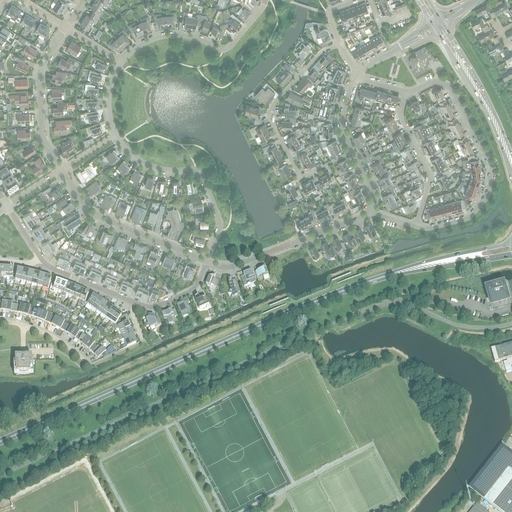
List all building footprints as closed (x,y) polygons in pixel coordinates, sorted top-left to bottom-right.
[(54,0),(53,1),(64,8),(67,4),(62,1),(62,0),(54,0)] [(380,8),(391,4),(389,0),(387,0),(386,0),(378,3),(380,8)] [(52,6),(50,9),(55,12),(56,10),(61,13),(64,8),(53,1),(51,5),(52,6)] [(100,10),(102,7),(94,2),(91,7),(94,9),(92,13),(99,17),(102,11),(100,10)] [(246,3),(242,5),(242,9),(243,10),(239,15),(243,18),(245,17),(247,16),(247,15),(250,11),(249,11),(253,5),(250,2),(246,3)] [(365,2),(360,4),(363,13),(364,13),(365,16),(369,14),(369,13),(369,12),(372,11),(369,4),(366,5),(365,2)] [(507,11),(509,10),(508,7),(505,2),(493,8),(494,11),(497,16),(503,13),(502,10),(505,9),(506,10),(507,11)] [(358,15),(363,13),(360,4),(355,6),(358,15)] [(392,10),(393,9),(391,4),(380,8),(382,14),(385,13),(386,15),(393,13),(392,10)] [(478,16),(490,10),(487,4),(475,10),(478,16)] [(11,16),(17,8),(12,5),(9,10),(6,8),(3,13),(6,15),(7,13),(11,16)] [(353,17),(358,15),(355,6),(350,8),(353,17)] [(17,22),(21,17),(22,15),(20,13),(21,11),(17,8),(11,16),(10,18),(17,22)] [(348,19),(353,17),(350,8),(345,10),(348,19)] [(343,21),(348,19),(345,10),(340,12),(343,21)] [(165,16),(167,26),(171,25),(171,24),(174,24),(173,19),(177,19),(176,12),(169,13),(169,16),(165,16)] [(192,17),(192,13),(183,12),(182,22),(185,23),(185,25),(190,26),(192,17)] [(95,23),(99,17),(92,13),(90,16),(87,14),(83,19),(91,24),(93,21),(95,23)] [(26,25),(31,17),(26,14),(23,19),(21,17),(17,22),(17,23),(20,25),(21,22),(26,25)] [(167,26),(165,16),(161,17),(161,14),(154,15),(155,22),(158,21),(159,26),(162,25),(162,26),(167,26)] [(200,25),(202,15),(197,14),(197,15),(196,16),(195,17),(192,17),(190,26),(196,27),(196,24),(200,25)] [(202,15),(200,25),(203,26),(202,29),(207,31),(211,22),(207,20),(208,20),(207,19),(208,17),(202,15)] [(140,23),(144,32),(148,30),(147,30),(150,28),(148,24),(151,23),(148,16),(142,19),(143,22),(140,23)] [(32,31),(35,26),(37,24),(34,22),(35,20),(31,17),(26,25),(30,28),(29,29),(32,31)] [(474,28),(484,23),(481,18),(471,23),(474,28)] [(89,27),(91,24),(83,19),(80,24),(84,26),(81,30),(88,34),(92,28),(89,27)] [(225,24),(226,29),(230,33),(232,30),(234,31),(237,27),(238,27),(238,25),(239,23),(235,19),(231,24),(230,23),(225,24)] [(324,28),(323,27),(324,23),(312,22),(315,30),(317,34),(317,35),(318,36),(319,36),(320,36),(323,42),(331,38),(328,30),(328,29),(327,29),(326,28),(325,28),(324,28)] [(40,34),(45,26),(40,23),(37,28),(35,26),(32,31),(34,33),(35,31),(40,34)] [(144,32),(140,23),(136,25),(135,23),(129,26),(132,32),(135,30),(136,34),(139,33),(140,34),(144,32)] [(224,34),(226,29),(225,24),(220,26),(219,29),(213,26),(211,32),(213,33),(214,35),(215,34),(220,36),(221,33),(224,34)] [(485,33),(490,30),(488,25),(482,27),(485,33)] [(46,40),(49,35),(47,34),(50,29),(45,26),(40,34),(38,36),(43,39),(46,40)] [(0,37),(5,40),(10,32),(3,27),(0,31),(1,31),(0,32),(0,37)] [(117,38),(124,45),(127,42),(126,42),(129,40),(126,36),(128,34),(123,29),(118,34),(120,36),(117,38)] [(493,39),(495,38),(493,35),(490,30),(485,33),(478,36),(481,42),(490,37),(492,41),(493,40),(493,39)] [(374,37),(379,45),(384,42),(379,34),(374,37)] [(370,40),(368,37),(364,40),(365,42),(370,50),(375,48),(370,40)] [(375,48),(379,45),(374,37),(370,40),(375,48)] [(120,48),(124,45),(117,38),(114,41),(113,39),(108,44),(112,49),(115,46),(118,50),(120,48)] [(76,55),(78,52),(79,51),(78,50),(81,46),(72,41),(67,49),(76,55)] [(365,53),(370,50),(365,42),(361,45),(365,53)] [(502,51),(504,50),(503,47),(500,42),(496,44),(495,44),(488,48),(490,52),(491,54),(493,52),(500,49),(501,51),(502,51)] [(302,43),(296,49),(300,53),(298,54),(305,61),(309,56),(310,56),(313,52),(309,49),(311,47),(308,44),(306,46),(302,43)] [(33,58),(36,52),(37,51),(27,45),(23,52),(33,58)] [(361,56),(365,53),(361,45),(356,48),(361,56)] [(356,48),(354,46),(352,47),(351,48),(351,49),(351,50),(351,51),(356,59),(361,56),(356,48)] [(428,54),(427,52),(428,51),(425,46),(414,53),(415,55),(413,57),(410,59),(410,62),(411,65),(412,67),(410,69),(415,77),(430,68),(426,61),(432,58),(429,53),(428,54)] [(316,63),(320,67),(323,64),(325,65),(329,61),(330,62),(333,60),(327,55),(325,57),(324,56),(322,58),(321,58),(316,63)] [(104,71),(107,65),(101,62),(102,60),(94,56),(93,59),(95,60),(93,62),(96,64),(95,67),(104,71)] [(27,70),(29,66),(23,63),(24,60),(16,57),(15,59),(18,61),(15,68),(25,73),(27,70)] [(72,65),(75,60),(69,57),(67,61),(61,58),(57,66),(61,68),(62,66),(67,69),(70,64),(72,65)] [(314,81),(316,78),(314,77),(322,69),(320,67),(316,63),(310,69),(311,70),(309,72),(310,74),(308,76),(314,81)] [(283,85),(292,75),(288,72),(291,68),(285,64),(282,67),(285,69),(281,74),(276,79),(283,85)] [(334,73),(343,78),(344,75),(345,75),(346,73),(339,69),(340,67),(335,64),(334,67),(336,68),(334,73)] [(511,69),(502,75),(505,80),(511,76),(511,69)] [(100,83),(102,76),(96,75),(96,72),(90,70),(88,76),(91,76),(90,80),(100,83)] [(53,73),(51,81),(55,82),(55,83),(56,84),(59,85),(60,84),(61,84),(62,77),(65,78),(66,73),(58,71),(58,74),(53,73)] [(342,80),(343,78),(334,73),(332,76),(329,75),(327,80),(333,83),(335,80),(341,83),(343,80),(342,80)] [(310,87),(312,84),(304,77),(300,82),(301,82),(297,87),(303,92),(308,86),(310,87)] [(16,88),(28,87),(27,79),(16,80),(16,88)] [(327,83),(326,88),(329,88),(328,92),(338,95),(339,92),(338,91),(339,89),(332,87),(333,84),(327,83)] [(98,95),(99,88),(92,88),(93,85),(86,84),(85,90),(88,90),(88,93),(98,95)] [(62,100),(62,93),(64,93),(64,88),(56,88),(57,91),(52,92),(52,99),(59,99),(59,100),(62,100)] [(275,94),(268,88),(265,92),(262,89),(256,95),(258,97),(257,98),(260,102),(262,100),(266,104),(275,94)] [(363,100),(366,89),(361,88),(360,91),(357,90),(356,96),(362,97),(361,100),(363,100)] [(443,91),(441,88),(439,89),(438,88),(433,91),(433,92),(432,93),(435,98),(436,97),(438,101),(444,97),(441,92),(443,91)] [(369,99),(371,91),(366,89),(363,100),(365,101),(366,98),(369,99)] [(26,100),(26,98),(27,98),(27,92),(20,93),(20,94),(10,95),(10,100),(15,100),(15,103),(20,103),(21,106),(29,105),(28,100),(26,100)] [(300,106),(302,101),(300,100),(301,98),(291,92),(287,99),(300,106)] [(324,97),(323,100),(329,101),(329,99),(336,100),(337,98),(338,95),(328,92),(326,92),(325,95),(324,95),(324,97)] [(394,113),(398,111),(399,105),(396,104),(398,96),(393,94),(391,103),(390,106),(395,107),(394,113)] [(91,101),(91,98),(82,98),(82,101),(84,101),(84,104),(87,104),(87,107),(97,107),(97,101),(91,101)] [(442,111),(451,107),(449,104),(448,105),(445,99),(439,102),(440,106),(439,106),(442,111)] [(323,103),(321,109),(334,112),(334,109),(334,106),(328,104),(329,101),(323,100),(322,103),(323,103)] [(420,105),(417,100),(412,103),(416,111),(419,109),(421,113),(426,110),(422,103),(420,105)] [(53,115),(63,114),(63,110),(67,110),(67,104),(59,104),(59,107),(53,108),(53,115)] [(259,118),(257,114),(259,108),(247,104),(245,108),(246,109),(245,114),(249,115),(249,114),(254,116),(255,118),(254,122),(255,124),(259,123),(262,122),(260,118),(259,118)] [(286,114),(286,117),(296,118),(296,115),(295,115),(295,110),(289,109),(289,106),(283,106),(283,114),(286,114)] [(451,107),(442,111),(445,117),(446,116),(447,119),(454,116),(451,110),(452,110),(451,107)] [(334,112),(323,109),(321,109),(318,117),(324,119),(325,116),(331,117),(332,115),(333,115),(334,112)] [(22,114),(22,111),(15,111),(15,115),(17,115),(18,122),(30,121),(29,114),(22,114)] [(92,114),(91,111),(84,112),(85,118),(89,118),(89,121),(99,120),(98,113),(92,114)] [(387,126),(395,122),(395,121),(396,121),(394,118),(394,119),(393,117),(388,119),(386,117),(381,119),(383,124),(386,123),(387,126)] [(452,130),(460,125),(459,122),(458,123),(455,118),(448,121),(450,124),(449,125),(452,130)] [(295,124),(296,119),(290,119),(289,122),(282,121),(281,128),(291,129),(292,124),(295,124)] [(417,133),(425,128),(423,124),(426,122),(425,119),(419,122),(420,125),(414,128),(417,133)] [(65,129),(65,126),(71,125),(70,120),(56,121),(56,126),(54,126),(55,133),(63,133),(63,134),(67,134),(66,129),(65,129)] [(322,130),(332,129),(332,126),(331,126),(331,123),(324,124),(324,121),(318,122),(319,127),(321,127),(322,130)] [(396,122),(395,122),(387,126),(389,129),(385,131),(387,135),(389,135),(394,132),(393,129),(398,127),(397,124),(396,122)] [(267,129),(265,124),(258,128),(257,125),(250,129),(252,133),(257,131),(261,140),(269,136),(266,129),(267,129)] [(94,127),(93,125),(87,127),(89,133),(92,131),(93,135),(102,131),(100,125),(94,127)] [(457,138),(464,134),(461,129),(462,128),(460,125),(452,130),(449,131),(452,137),(455,135),(457,138)] [(425,128),(417,133),(419,138),(425,135),(427,137),(432,134),(431,132),(431,131),(429,127),(425,128)] [(25,132),(24,129),(18,129),(18,136),(21,135),(21,140),(31,139),(30,132),(25,132)] [(332,129),(322,130),(322,134),(319,134),(320,140),(326,139),(326,136),(332,135),(332,133),(333,132),(332,129)] [(358,134),(353,137),(356,142),(364,138),(366,137),(363,132),(362,129),(356,132),(358,134)] [(289,144),(298,140),(296,136),(298,135),(296,130),(289,133),(291,136),(286,138),(289,144)] [(395,141),(403,137),(403,136),(402,133),(402,134),(401,132),(396,134),(394,132),(389,135),(391,139),(394,138),(395,141)] [(429,141),(422,145),(425,149),(434,145),(436,144),(434,139),(434,138),(433,136),(427,139),(429,141)] [(461,149),(470,144),(468,141),(467,142),(464,136),(458,140),(460,143),(459,143),(461,149)] [(393,148),(391,149),(392,152),(396,150),(402,147),(401,144),(406,141),(405,139),(404,137),(403,137),(395,141),(391,143),(393,148)] [(358,146),(366,142),(364,138),(356,142),(358,146)] [(71,141),(69,139),(60,145),(66,154),(69,153),(68,152),(69,152),(75,148),(72,144),(74,143),(72,140),(71,141)] [(298,140),(289,144),(292,150),(297,147),(298,150),(305,147),(302,142),(300,143),(298,140)] [(329,150),(338,145),(337,143),(338,143),(336,140),(329,144),(328,141),(322,144),(324,147),(327,145),(329,150)] [(361,151),(369,147),(366,142),(358,146),(361,151)] [(271,148),(269,144),(263,148),(265,152),(268,151),(273,162),(281,158),(275,146),(271,148)] [(470,144),(461,149),(464,154),(465,153),(467,156),(473,153),(470,147),(471,147),(470,144)] [(338,145),(329,150),(332,155),(329,156),(331,159),(336,156),(335,154),(341,150),(340,147),(339,148),(338,145)] [(434,145),(425,149),(428,154),(434,151),(435,154),(441,151),(439,148),(436,150),(434,145)] [(35,152),(31,146),(24,150),(23,147),(17,151),(19,154),(22,151),(26,158),(35,152)] [(399,158),(400,157),(403,156),(403,157),(408,154),(407,153),(412,150),(410,146),(404,149),(403,146),(402,147),(396,150),(398,154),(397,154),(399,158)] [(301,162),(310,157),(308,153),(310,152),(307,147),(301,150),(302,153),(298,156),(301,162)] [(363,156),(371,152),(369,147),(361,151),(363,156)] [(114,163),(119,159),(117,157),(118,156),(116,154),(117,153),(114,149),(106,156),(111,162),(112,161),(114,163)] [(409,159),(415,156),(412,150),(407,153),(408,154),(403,157),(403,156),(400,157),(404,165),(410,161),(409,159)] [(375,160),(380,157),(379,154),(374,157),(371,152),(363,156),(366,161),(373,157),(375,160)] [(434,166),(442,161),(441,159),(444,158),(442,152),(436,155),(437,158),(431,161),(434,166)] [(36,174),(43,169),(43,168),(43,167),(44,166),(43,165),(44,165),(39,157),(34,160),(36,164),(35,165),(36,166),(32,169),(36,174)] [(310,157),(301,162),(304,167),(308,165),(310,168),(316,165),(314,160),(312,161),(310,157)] [(374,170),(382,166),(380,163),(383,161),(380,157),(375,160),(376,162),(371,165),(372,167),(373,170),(374,169),(374,170)] [(469,161),(466,162),(467,167),(470,167),(480,165),(479,160),(478,160),(477,157),(468,158),(469,161)] [(446,159),(442,161),(434,166),(436,171),(442,167),(444,170),(449,167),(447,163),(448,162),(446,159)] [(126,174),(131,169),(128,167),(129,166),(127,164),(128,163),(124,160),(117,168),(123,173),(124,172),(126,174)] [(340,175),(347,172),(346,169),(349,167),(346,160),(338,164),(341,169),(337,170),(340,175)] [(1,174),(9,170),(3,161),(0,163),(0,175),(1,174)] [(420,165),(417,161),(412,164),(410,161),(404,165),(402,166),(404,168),(406,169),(409,167),(411,172),(416,169),(415,167),(420,165)] [(282,166),(281,163),(274,167),(277,171),(279,170),(283,178),(291,174),(286,164),(282,166)] [(95,175),(89,165),(84,168),(85,170),(81,172),(80,171),(76,173),(82,183),(86,180),(82,174),(86,171),(90,178),(95,175)] [(418,176),(417,173),(422,171),(420,165),(415,167),(416,169),(411,172),(412,174),(410,176),(412,180),(413,179),(418,176)] [(383,174),(388,172),(386,167),(383,168),(382,166),(374,170),(373,171),(375,173),(376,175),(381,172),(383,175),(383,174)] [(140,182),(144,176),(141,175),(141,174),(139,172),(140,171),(135,169),(129,180),(133,182),(134,180),(137,181),(138,180),(140,182)] [(7,183),(14,178),(9,170),(1,174),(4,178),(5,180),(2,181),(4,184),(7,183)] [(439,184),(448,179),(446,175),(449,173),(447,170),(442,173),(443,176),(437,179),(439,184)] [(323,174),(327,182),(330,180),(330,182),(331,181),(332,184),(337,181),(333,175),(331,176),(328,171),(323,174)] [(387,183),(392,181),(389,176),(392,175),(390,171),(388,172),(383,174),(385,177),(379,180),(381,184),(386,181),(387,183)] [(471,178),(482,179),(481,171),(471,172),(471,173),(471,175),(471,177),(471,178)] [(347,183),(356,179),(353,173),(347,176),(346,174),(340,177),(342,181),(344,180),(345,181),(346,180),(347,183)] [(324,183),(327,182),(323,174),(317,176),(320,182),(318,183),(321,190),(325,187),(324,185),(325,185),(324,183)] [(415,188),(419,186),(421,185),(420,182),(424,180),(422,174),(418,176),(413,179),(415,183),(412,184),(415,188)] [(153,191),(155,185),(152,184),(154,179),(148,177),(145,185),(148,186),(147,189),(153,191)] [(7,183),(9,186),(10,188),(8,190),(10,193),(19,187),(14,178),(7,183)] [(479,186),(482,179),(471,178),(470,180),(470,182),(470,183),(479,186)] [(321,190),(318,183),(315,185),(312,179),(307,182),(311,190),(314,189),(314,190),(315,190),(316,192),(321,190)] [(356,179),(347,183),(349,186),(347,186),(348,187),(346,188),(348,193),(354,189),(353,187),(358,184),(356,179)] [(448,179),(439,184),(442,189),(448,185),(449,188),(455,185),(454,182),(451,184),(448,179)] [(97,194),(102,190),(98,184),(99,184),(96,180),(86,188),(91,195),(95,192),(97,194)] [(167,194),(168,188),(165,187),(166,181),(160,180),(159,189),(162,190),(161,193),(167,194)] [(193,186),(192,180),(186,181),(187,190),(191,189),(191,193),(197,192),(196,185),(193,186)] [(393,188),(398,186),(396,182),(393,183),(392,181),(387,183),(386,181),(381,184),(384,189),(390,187),(391,189),(393,188)] [(182,194),(182,188),(179,188),(179,182),(173,182),(173,191),(176,191),(176,194),(182,194)] [(308,191),(311,190),(307,182),(301,185),(304,190),(302,191),(305,198),(309,196),(308,193),(309,193),(308,191)] [(477,191),(479,186),(470,183),(469,183),(468,185),(468,187),(468,188),(477,191)] [(50,186),(42,191),(44,194),(47,192),(50,197),(53,195),(56,199),(62,196),(59,191),(62,189),(59,184),(52,189),(50,186)] [(296,190),(293,185),(284,189),(286,193),(287,193),(290,198),(295,195),(297,198),(302,196),(298,189),(296,190)] [(417,194),(422,191),(419,186),(415,188),(410,190),(412,194),(410,196),(412,200),(412,201),(415,199),(419,197),(417,194)] [(395,192),(393,188),(391,189),(387,192),(388,194),(382,197),(384,201),(389,199),(390,200),(395,198),(393,194),(395,192)] [(475,196),(477,191),(468,188),(467,188),(466,190),(466,192),(465,196),(473,199),(474,196),(475,196)] [(357,194),(355,191),(348,194),(350,199),(354,198),(356,202),(364,198),(360,192),(357,194)] [(115,200),(109,197),(110,196),(106,194),(104,198),(101,197),(98,202),(101,204),(100,205),(107,209),(109,205),(112,207),(115,200)] [(339,205),(343,213),(348,210),(346,205),(348,203),(345,197),(340,199),(342,201),(341,202),(341,203),(339,205)] [(390,206),(392,209),(402,204),(399,199),(396,200),(395,198),(390,200),(389,199),(384,201),(387,207),(390,206)] [(68,204),(67,203),(67,202),(65,199),(56,205),(60,210),(63,208),(66,213),(74,208),(71,202),(68,204)] [(417,202),(415,199),(412,201),(412,200),(407,203),(408,205),(404,207),(406,213),(416,208),(414,204),(417,202)] [(469,204),(464,199),(460,201),(458,201),(456,202),(455,202),(458,212),(463,210),(463,209),(466,208),(469,204)] [(127,205),(124,204),(124,203),(120,201),(116,213),(123,216),(124,212),(127,213),(131,205),(127,204),(127,205)] [(197,204),(196,201),(189,203),(189,206),(191,205),(191,208),(195,208),(195,211),(204,209),(203,203),(197,204)] [(329,205),(328,203),(323,206),(325,208),(324,208),(325,210),(322,211),(326,219),(331,216),(329,211),(331,210),(329,205)] [(343,213),(339,205),(336,206),(335,205),(333,203),(329,205),(331,210),(332,212),(335,210),(338,216),(343,213)] [(160,227),(165,206),(161,205),(159,210),(158,210),(157,214),(151,212),(150,217),(149,220),(154,223),(154,224),(155,221),(157,221),(156,226),(160,227)] [(143,219),(147,211),(144,209),(136,206),(131,219),(138,222),(140,217),(143,219)] [(27,220),(34,215),(32,213),(35,211),(32,207),(26,210),(28,213),(24,215),(27,220)] [(431,218),(437,217),(434,207),(431,208),(429,208),(426,209),(428,218),(431,217),(431,218)] [(177,228),(178,228),(182,230),(184,225),(183,222),(178,223),(178,221),(181,220),(178,209),(174,210),(174,208),(167,210),(168,214),(167,215),(167,216),(167,217),(168,218),(169,219),(170,219),(172,224),(172,226),(171,229),(170,228),(168,235),(174,238),(177,231),(176,230),(177,228)] [(326,219),(322,211),(319,212),(319,211),(318,211),(317,209),(312,212),(315,218),(318,217),(321,222),(326,219)] [(304,218),(308,226),(314,223),(313,223),(316,221),(311,211),(309,212),(308,214),(309,216),(304,218)] [(36,224),(41,221),(36,214),(34,215),(27,220),(30,225),(34,222),(36,224)] [(76,217),(75,214),(64,221),(66,225),(65,226),(66,225),(69,228),(67,229),(67,230),(73,226),(75,228),(73,230),(73,231),(80,223),(79,224),(78,222),(82,220),(80,216),(79,216),(79,215),(76,217)] [(209,227),(209,221),(203,221),(203,218),(195,218),(195,224),(200,224),(200,227),(209,227)] [(308,226),(304,218),(300,220),(299,219),(297,218),(294,219),(300,230),(303,228),(303,229),(308,226)] [(36,234),(43,230),(41,227),(44,225),(41,221),(36,224),(37,227),(33,230),(36,234)] [(88,224),(80,233),(85,235),(90,237),(94,239),(98,231),(94,230),(96,226),(90,223),(89,225),(88,224)] [(369,241),(374,239),(372,235),(376,233),(371,223),(365,226),(368,233),(366,234),(368,239),(369,241)] [(363,234),(360,229),(354,232),(359,241),(363,238),(364,241),(368,239),(366,234),(365,233),(363,234)] [(45,239),(51,235),(48,230),(45,232),(43,230),(36,234),(39,239),(43,236),(45,239)] [(105,232),(104,231),(100,240),(101,240),(101,241),(101,242),(102,243),(103,243),(104,243),(105,242),(106,243),(106,241),(111,243),(113,237),(109,235),(109,234),(107,233),(108,232),(107,231),(106,231),(105,232)] [(351,239),(348,233),(343,236),(349,248),(357,243),(354,237),(351,239)] [(203,245),(205,239),(199,238),(200,235),(193,234),(192,239),(195,240),(195,243),(203,245)] [(45,249),(52,244),(51,241),(54,239),(51,235),(45,239),(46,241),(42,244),(45,249)] [(113,249),(112,251),(113,249),(124,249),(124,248),(127,249),(129,243),(127,242),(128,239),(123,237),(122,237),(119,236),(117,240),(113,249)] [(340,243),(337,238),(331,241),(336,249),(340,247),(341,250),(346,248),(343,241),(340,243)] [(329,247),(326,242),(320,245),(327,258),(330,259),(331,256),(335,253),(331,246),(329,247)] [(141,260),(143,254),(141,253),(144,246),(135,243),(134,247),(137,248),(134,257),(141,260)] [(59,249),(56,245),(54,247),(52,244),(45,249),(48,253),(52,251),(55,254),(59,249)] [(318,251),(315,246),(309,249),(314,258),(318,256),(319,259),(323,256),(320,250),(318,251)] [(62,263),(65,255),(67,251),(60,248),(59,249),(55,254),(59,256),(57,261),(62,263)] [(157,265),(160,257),(157,256),(159,253),(151,250),(147,261),(157,265)] [(72,262),(74,256),(69,253),(70,253),(67,251),(65,255),(62,263),(67,265),(69,260),(72,262)] [(174,268),(177,263),(174,262),(175,259),(166,255),(162,263),(174,268)] [(78,270),(81,261),(78,260),(79,258),(74,256),(72,262),(75,263),(73,267),(78,270)] [(88,268),(91,261),(86,259),(84,263),(81,261),(78,270),(83,272),(85,267),(88,268)] [(96,263),(91,261),(88,268),(90,269),(88,274),(94,276),(99,263),(96,262),(96,263)] [(103,275),(106,268),(101,266),(102,265),(99,263),(94,276),(99,278),(101,273),(103,275)] [(185,268),(182,267),(183,265),(179,264),(176,273),(179,274),(181,269),(184,270),(182,273),(184,274),(185,275),(186,276),(188,277),(189,277),(190,277),(192,277),(196,268),(186,264),(185,268)] [(260,270),(255,272),(257,278),(261,276),(261,275),(262,275),(263,277),(264,279),(265,279),(266,279),(269,278),(265,266),(260,268),(260,270)] [(15,281),(15,280),(17,274),(13,274),(13,269),(7,268),(7,277),(10,277),(10,281),(15,281)] [(111,270),(106,268),(103,275),(106,276),(104,281),(109,283),(113,274),(115,270),(112,269),(111,270)] [(15,280),(21,281),(24,271),(23,270),(23,271),(18,269),(17,274),(15,280)] [(244,286),(256,282),(251,270),(243,273),(244,276),(241,277),(244,286)] [(26,283),(29,272),(24,271),(21,281),(26,283)] [(32,284),(35,273),(34,274),(29,273),(29,272),(26,283),(32,284)] [(119,281),(122,275),(122,274),(117,272),(115,276),(113,274),(109,283),(114,285),(116,280),(119,281)] [(37,286),(40,275),(35,274),(35,273),(32,284),(37,286)] [(43,287),(46,276),(45,276),(45,277),(40,275),(37,286),(43,287)] [(127,277),(122,275),(119,281),(122,282),(120,287),(125,289),(128,281),(125,280),(127,277)] [(46,276),(43,287),(48,289),(51,278),(46,277),(46,276)] [(209,276),(206,284),(213,292),(215,287),(216,287),(219,281),(214,279),(215,276),(209,276)] [(232,278),(228,279),(229,281),(229,285),(230,287),(230,296),(233,294),(233,295),(235,296),(238,294),(236,292),(236,291),(237,293),(240,291),(236,279),(232,280),(233,281),(232,282),(232,279),(232,278)] [(135,288),(137,282),(138,281),(133,279),(131,282),(128,281),(125,289),(130,291),(132,286),(135,288)] [(59,291),(62,282),(57,280),(55,285),(51,284),(49,290),(54,293),(56,290),(59,291)] [(63,296),(68,284),(67,284),(67,285),(62,283),(62,282),(59,291),(62,292),(60,295),(63,296)] [(141,286),(142,284),(137,282),(135,288),(138,289),(136,293),(141,296),(144,287),(141,286)] [(69,295),(73,286),(72,287),(67,285),(68,284),(63,296),(65,297),(66,294),(69,295)] [(151,294),(153,288),(153,287),(148,285),(147,289),(144,287),(141,296),(146,298),(148,293),(151,294)] [(73,300),(78,289),(78,288),(78,289),(73,287),(73,286),(69,295),(72,296),(71,299),(73,300)] [(508,301),(504,286),(489,291),(493,305),(508,301)] [(153,288),(151,294),(150,296),(153,297),(153,296),(157,298),(164,295),(163,293),(165,290),(159,288),(158,290),(153,288)] [(80,299),(83,291),(78,289),(73,300),(76,301),(77,298),(80,299)] [(86,306),(87,304),(90,300),(86,298),(89,293),(83,291),(80,299),(83,301),(81,304),(86,306)] [(200,299),(198,294),(195,298),(199,309),(211,304),(208,296),(200,299)] [(87,304),(87,305),(92,308),(98,299),(93,296),(90,300),(87,304)] [(96,311),(103,302),(98,299),(92,308),(96,311)] [(182,317),(192,312),(187,301),(177,305),(182,317)] [(15,312),(16,304),(12,304),(12,302),(7,302),(6,312),(9,313),(9,311),(15,312)] [(101,314),(108,305),(107,305),(103,302),(96,311),(101,314)] [(23,316),(26,305),(21,304),(20,305),(16,304),(15,312),(20,313),(20,315),(23,316)] [(32,317),(34,309),(30,308),(31,307),(26,305),(23,316),(26,316),(26,315),(32,317)] [(106,318),(112,308),(112,309),(107,306),(108,305),(101,314),(106,318)] [(39,321),(43,311),(45,307),(42,306),(40,310),(38,309),(38,310),(34,309),(32,317),(37,319),(36,320),(39,321)] [(110,321),(117,312),(112,309),(113,308),(112,308),(106,318),(110,321)] [(172,311),(171,309),(168,310),(168,311),(165,312),(161,313),(164,319),(167,318),(169,324),(173,322),(171,316),(174,315),(175,317),(178,316),(175,309),(172,311)] [(48,323),(51,316),(48,314),(48,313),(43,311),(39,321),(42,322),(43,321),(48,323)] [(110,321),(115,324),(119,319),(122,315),(117,312),(110,321)] [(155,318),(154,318),(154,315),(149,315),(148,318),(146,319),(147,322),(147,326),(149,326),(150,328),(155,326),(155,328),(162,325),(159,318),(156,319),(155,318)] [(55,328),(60,319),(56,316),(55,317),(51,316),(48,323),(53,325),(52,327),(55,328)] [(64,331),(68,324),(64,322),(65,321),(60,319),(55,328),(58,330),(59,328),(64,331)] [(120,331),(130,327),(129,327),(127,322),(122,324),(119,319),(115,324),(114,326),(116,330),(118,328),(120,331)] [(70,337),(76,328),(72,325),(71,326),(68,324),(64,331),(68,334),(68,335),(70,337)] [(119,338),(132,332),(129,327),(130,327),(120,331),(121,334),(118,335),(119,338)] [(78,341),(83,334),(80,332),(80,331),(76,328),(70,337),(73,339),(74,338),(78,341)] [(124,342),(134,337),(132,332),(119,338),(120,340),(123,339),(124,342)] [(84,347),(91,339),(87,336),(86,337),(83,334),(78,341),(83,344),(82,345),(84,347)] [(134,337),(124,342),(126,345),(123,346),(124,348),(136,343),(134,338),(134,337)] [(97,346),(94,344),(95,343),(91,339),(84,347),(87,349),(87,348),(92,352),(97,346)] [(511,343),(496,348),(491,349),(495,363),(500,362),(500,361),(506,359),(507,361),(503,362),(504,366),(511,363),(511,343)] [(101,348),(98,346),(98,345),(97,346),(92,352),(96,356),(95,357),(97,359),(102,355),(103,357),(117,351),(113,347),(110,350),(108,349),(106,351),(102,347),(101,348)] [(32,362),(32,355),(15,356),(15,362),(14,362),(14,361),(14,374),(34,373),(33,362),(32,362)] [(511,511),(511,452),(503,445),(469,487),(490,504),(493,507),(494,506),(500,511),(511,511)] [(470,511),(488,511),(477,503),(470,511)]
